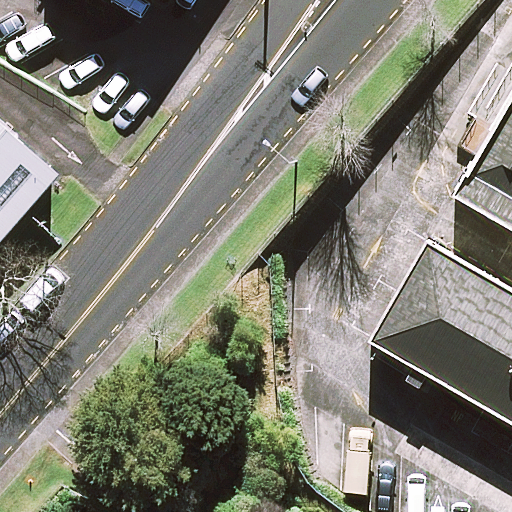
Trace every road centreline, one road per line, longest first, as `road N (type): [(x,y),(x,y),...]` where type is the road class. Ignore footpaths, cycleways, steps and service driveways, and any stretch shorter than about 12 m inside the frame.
road 1 (residential): [(0,417),(262,89)]
road 2 (residential): [(371,0),(262,89)]
